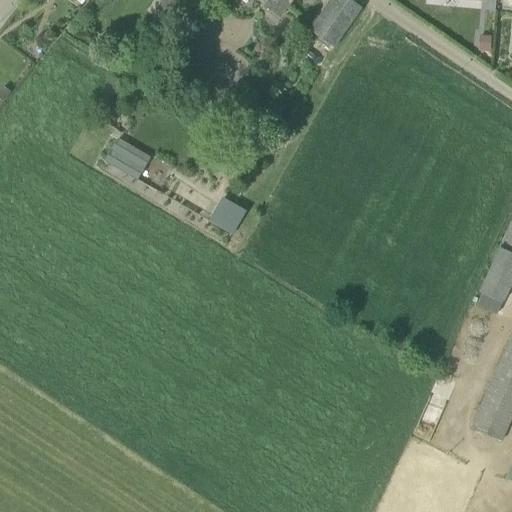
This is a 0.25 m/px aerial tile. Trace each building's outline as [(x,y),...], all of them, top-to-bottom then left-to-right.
[(180,0),(161,0),(155,10),(167,18),(180,0)] [(269,0),(265,7),(281,18),(293,0),(269,0)] [(334,49),(350,25),(362,9),(348,0),(331,0),(310,32),(334,49)] [(182,6),(174,10),(179,22),(187,18),(182,6)] [(480,36),(479,51),(491,52),(492,36),(480,36)] [(0,99),(4,103),(11,93),(4,88),(0,92),(0,99)] [(246,116),(257,126),(267,114),(255,105),(246,116)] [(118,140),(105,161),(137,180),(150,158),(118,140)] [(221,197),(208,221),(232,236),(246,212),(221,197)] [(511,255),(508,253),(500,249),(479,293),(501,303),(502,303),(511,280),(511,255)] [(511,330),(469,428),(502,442),(511,418),(511,330)]
